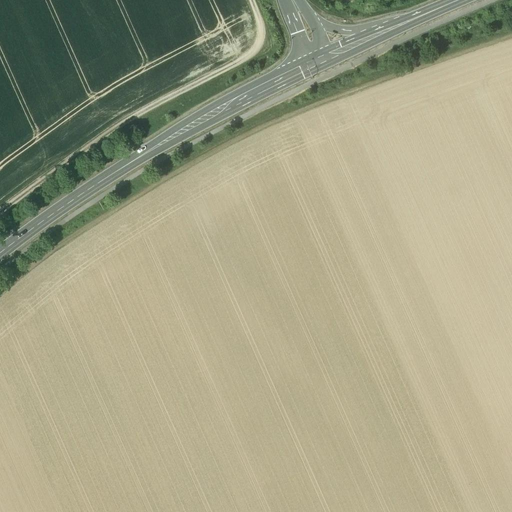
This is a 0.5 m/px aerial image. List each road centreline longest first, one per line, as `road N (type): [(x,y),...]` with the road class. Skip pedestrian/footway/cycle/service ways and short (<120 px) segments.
road 1 (track): [(0,296),(49,254),(208,157),(361,89),(511,38)]
road 2 (secondary): [(312,63),(144,153),(0,252)]
road 3 (track): [(0,211),(124,121),(248,56),(261,27),(251,0)]
